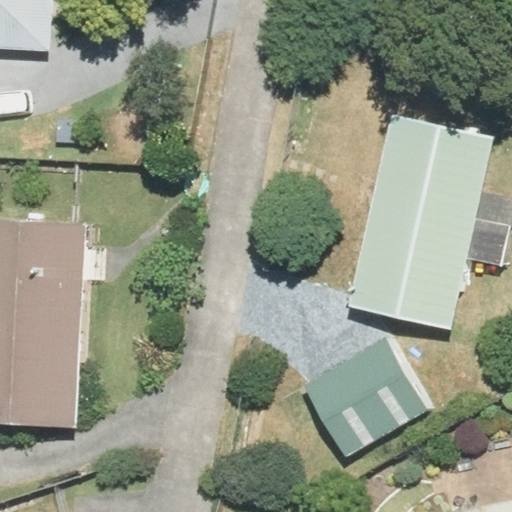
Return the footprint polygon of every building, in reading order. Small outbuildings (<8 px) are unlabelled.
[(0,0),(0,46),(65,49),(66,0),(0,0)] [(405,122),(362,304),(464,328),(507,146),(405,122)] [(0,416),(86,423),(99,227),(0,220),(0,416)] [(376,361),(304,402),(344,472),(416,432),(376,361)] [(511,511),(511,500),(460,511),(511,511)]
